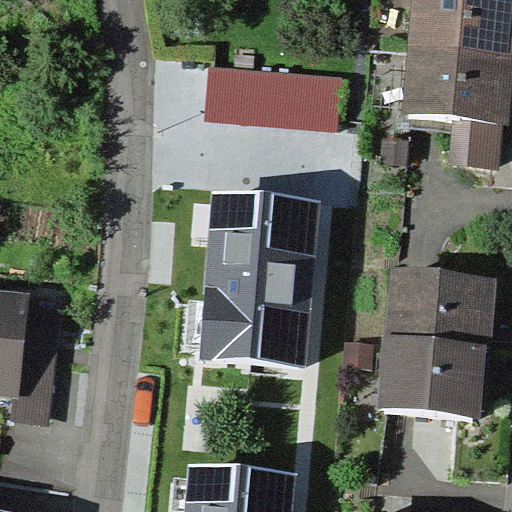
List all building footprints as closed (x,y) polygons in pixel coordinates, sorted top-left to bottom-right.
[(511,0),(415,0),(404,141),(508,149),(511,98),(511,0)] [(209,65),(205,123),(339,132),(343,74),(209,65)] [(299,381),(312,223),(210,215),(198,373),(299,381)] [(489,291),(383,280),(368,421),(474,432),(489,291)] [(28,309),(0,306),(0,412),(19,414),(28,309)] [(285,511),(287,494),(192,485),(189,511),(285,511)]
